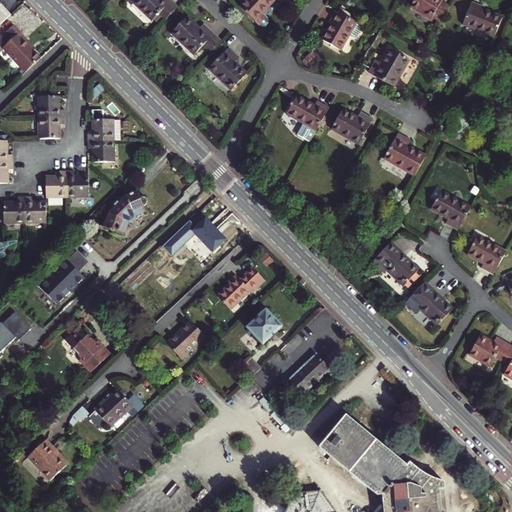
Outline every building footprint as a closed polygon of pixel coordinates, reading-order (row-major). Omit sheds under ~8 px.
[(167,21),(181,8),(173,0),(137,0),(136,1),(155,21),(162,15),(167,21)] [(250,0),(244,8),(264,27),(266,27),(269,27),(271,25),(272,23),(272,20),(266,15),(280,0),(250,0)] [(434,18),(441,22),(450,6),(444,2),(444,0),(417,0),(413,7),(433,20),(434,18)] [(490,38),(500,21),(483,11),(484,8),(473,2),(461,21),(490,38)] [(335,24),(325,40),(342,50),(351,35),(358,40),(365,27),(339,11),(332,22),(335,24)] [(211,54),(223,42),(206,25),(201,30),(189,18),(173,34),(195,56),(205,47),(211,54)] [(37,60),(30,52),(20,42),(22,40),(15,32),(10,27),(0,36),(0,48),(8,56),(7,58),(22,74),(37,60)] [(33,50),(22,40),(20,42),(30,52),(33,50)] [(377,58),(370,71),(395,85),(410,58),(391,47),(382,61),(377,58)] [(210,70),(232,92),(248,76),(236,64),(241,60),(230,49),(210,70)] [(312,140),(319,129),(322,122),(331,107),(320,100),(317,105),(299,95),(290,112),(306,121),(299,133),(312,140)] [(40,96),(40,118),(65,117),(66,109),(60,109),(60,97),(40,96)] [(334,129),(361,145),(375,120),(363,113),(360,118),(346,110),(334,129)] [(60,125),(65,125),(65,117),(40,118),(39,139),(60,139),(60,125)] [(87,133),(88,142),(113,142),(113,141),(120,141),(120,122),(113,122),(113,121),(93,121),(93,133),(87,133)] [(386,159),(415,176),(427,156),(409,146),(412,141),(399,134),(386,159)] [(8,141),(6,141),(0,141),(0,162),(5,162),(13,162),(13,154),(9,155),(8,141)] [(113,162),(113,142),(88,142),(88,148),(93,148),(93,162),(113,162)] [(5,162),(0,162),(0,184),(9,184),(9,169),(13,169),(13,162),(5,162)] [(61,178),(46,178),(46,196),(47,199),(69,198),(68,172),(61,172),(61,178)] [(77,177),(76,172),(68,172),(69,198),(91,197),(90,177),(77,177)] [(126,196),(109,213),(111,214),(107,228),(125,236),(131,223),(134,224),(138,219),(137,216),(147,212),(146,208),(147,207),(149,205),(150,203),(150,201),(149,199),(147,197),(145,196),(143,196),(141,197),(140,193),(133,196),(132,194),(126,196)] [(448,225),(459,232),(472,210),(444,194),(434,211),(451,220),(448,225)] [(27,224),(26,197),(19,197),(20,202),(4,203),(5,225),(27,224)] [(34,197),(26,197),(27,224),(48,223),(47,200),(35,201),(34,197)] [(310,202),(303,209),(310,216),(317,209),(310,202)] [(164,248),(173,257),(196,235),(213,253),(227,239),(207,217),(196,228),(191,222),(164,248)] [(483,269),(494,275),(507,253),(481,237),(471,254),(486,263),(483,269)] [(393,245),(377,262),(387,273),(390,270),(406,288),(423,271),(406,254),(404,256),(393,245)] [(77,251),(40,288),(57,305),(85,278),(79,272),(89,263),(77,251)] [(239,278),(218,297),(231,310),(250,291),(252,293),(265,280),(254,269),(241,281),(239,278)] [(426,286),(414,297),(424,308),(422,310),(439,327),(455,311),(438,293),(436,295),(426,286)] [(256,320),(247,328),(263,344),(270,337),(272,340),(278,333),(276,331),(281,327),(266,311),(261,311),(256,315),(256,320)] [(0,352),(10,343),(13,346),(31,329),(16,313),(3,324),(2,323),(0,325),(0,352)] [(205,336),(190,320),(166,343),(181,358),(205,336)] [(80,360),(91,371),(111,353),(99,339),(92,339),(80,326),(66,340),(80,355),(80,360)] [(495,360),(502,364),(511,347),(496,339),(494,344),(481,337),(470,356),(491,368),(495,360)] [(511,347),(502,364),(509,368),(505,376),(511,380),(511,347)] [(316,355),(288,381),(302,396),(330,370),(316,355)] [(247,359),(253,365),(258,371),(259,369),(249,358),(247,359)] [(258,371),(253,365),(247,359),(238,367),(249,379),(258,371)] [(105,400),(104,399),(93,409),(110,427),(132,406),(117,389),(105,400)] [(439,511),(437,491),(445,490),(444,483),(429,478),(422,474),(415,469),(410,465),(407,467),(347,415),(320,447),(378,497),(383,497),(384,511),(333,511),(319,491),(293,493),(283,511),(439,511)] [(51,449),(43,440),(24,458),(46,482),(63,466),(49,451),(51,449)] [(446,511),(445,490),(437,491),(439,511),(446,511)]
